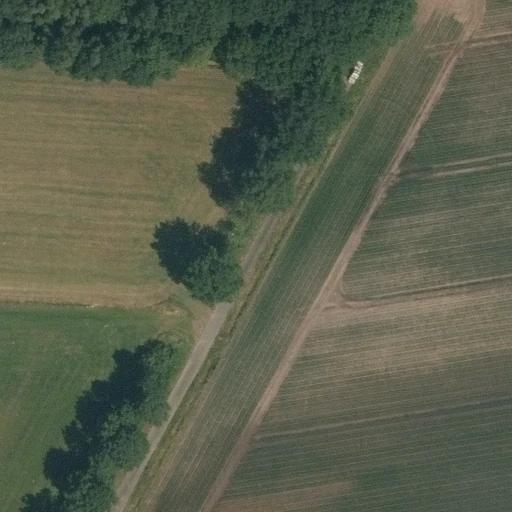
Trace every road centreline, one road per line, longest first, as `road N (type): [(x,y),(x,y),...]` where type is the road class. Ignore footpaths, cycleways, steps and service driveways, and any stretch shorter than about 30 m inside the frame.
road 1 (unknown): [(210,341),(197,309),(172,297),(0,289)]
road 2 (unknown): [(210,341),(312,154)]
road 3 (unknown): [(118,511),(210,341)]
